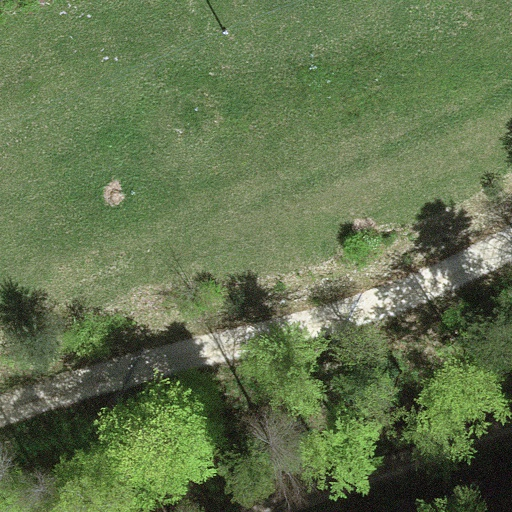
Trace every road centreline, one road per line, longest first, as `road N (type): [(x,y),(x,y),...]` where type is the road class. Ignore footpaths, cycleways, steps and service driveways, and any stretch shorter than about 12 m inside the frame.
road 1 (track): [(511,239),(311,325),(130,366),(0,409)]
road 2 (track): [(254,511),(464,443),(511,419)]
